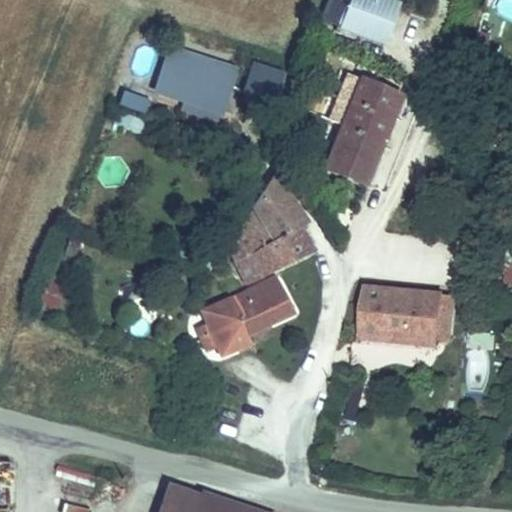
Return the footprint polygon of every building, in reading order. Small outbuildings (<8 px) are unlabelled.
[(326,0),(317,32),(387,51),(398,15),(354,0),(326,0)] [(511,0),(504,1),(503,16),(511,16),(511,0)] [(209,121),(220,83),(150,64),(136,112),(180,124),(186,102),(207,106),(204,120),(209,121)] [(392,103),(340,80),(313,137),(329,145),(319,167),(354,185),(392,103)] [(207,106),(186,102),(180,124),(206,131),(209,121),(204,120),(207,106)] [(119,112),(114,125),(138,134),(143,121),(119,112)] [(106,158),(102,180),(123,184),(127,162),(106,158)] [(294,226),(300,223),(271,181),(249,212),(253,217),(270,242),(294,226)] [(226,246),(220,261),(225,267),(241,257),(257,277),(309,252),(294,226),(270,242),(253,217),(228,233),(234,244),(226,246)] [(241,257),(225,267),(241,285),(257,277),(241,257)] [(40,302),(56,309),(67,280),(51,273),(40,302)] [(294,309),(278,275),(197,311),(203,326),(196,329),(198,335),(196,335),(203,353),(213,350),(215,355),(245,342),(241,333),(294,309)] [(435,298),(355,290),(353,335),(401,339),(402,316),(431,318),(431,335),(445,336),(448,302),(434,302),(435,298)] [(431,318),(402,316),(401,339),(431,342),(431,335),(431,318)] [(12,511),(15,464),(0,463),(0,511),(12,511)] [(198,494),(166,483),(155,511),(259,511),(200,491),(198,494)]
